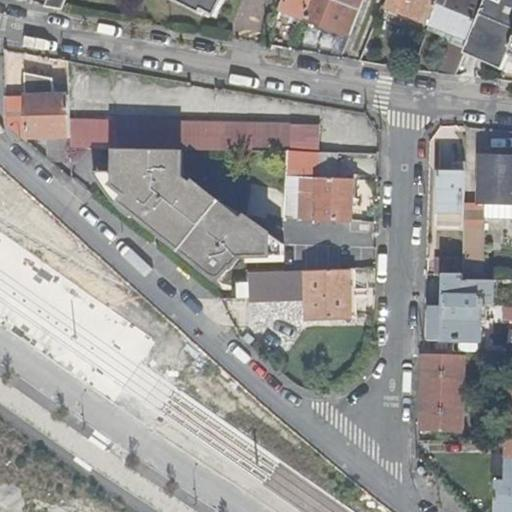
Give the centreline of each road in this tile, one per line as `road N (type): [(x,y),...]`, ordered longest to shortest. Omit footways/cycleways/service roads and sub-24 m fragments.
road 1 (unknown): [(386,474),(156,297),(0,149)]
road 2 (residential): [(0,26),(404,96)]
road 3 (unknown): [(386,474),(404,96)]
road 4 (tertiary): [(0,350),(230,511)]
